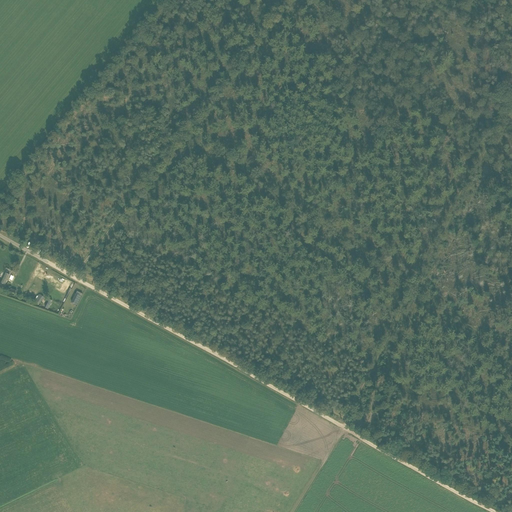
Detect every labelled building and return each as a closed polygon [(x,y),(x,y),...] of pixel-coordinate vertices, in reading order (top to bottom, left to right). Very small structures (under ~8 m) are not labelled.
[(31,275),(34,269),(25,265),(22,271),(31,275)] [(20,271),(15,282),(26,286),(30,275),(25,273),(25,274),(20,271)] [(48,295),(54,285),(48,282),(42,292),(48,295)] [(77,291),(71,302),(77,305),(82,294),(77,291)] [(44,297),(39,294),(35,301),(40,304),(44,297)]
